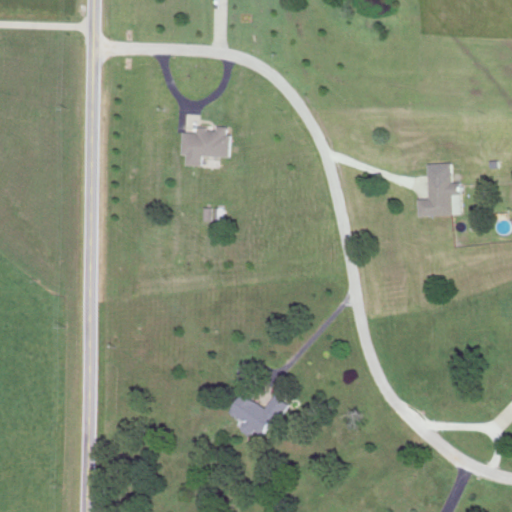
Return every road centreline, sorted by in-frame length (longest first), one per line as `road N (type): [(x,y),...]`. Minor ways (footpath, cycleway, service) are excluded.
road 1 (residential): [(90,52),(228,56),(273,81),(326,159),(359,330),(383,391),(419,433),(463,466),(511,482)]
road 2 (secondary): [(84,511),(91,0)]
